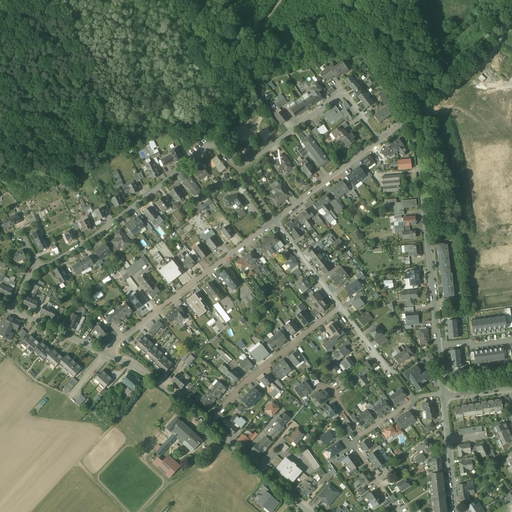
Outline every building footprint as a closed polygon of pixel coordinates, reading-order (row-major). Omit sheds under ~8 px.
[(337,66),(342,73),(343,75),(349,71),(342,62),(337,66)] [(342,73),(337,66),(335,68),(332,65),(328,68),(334,76),(336,77),(342,73)] [(334,76),(328,68),(322,73),(328,81),(334,76)] [(350,76),(345,81),(349,87),(350,86),(355,82),(352,78),(350,76)] [(355,82),(350,86),(354,91),(360,87),(357,83),(355,81),(355,82)] [(315,94),(313,95),(305,101),(310,108),(318,102),(323,99),(318,92),(315,87),(312,89),(315,94)] [(360,87),(354,91),(358,97),(364,93),(361,89),(360,87)] [(364,93),(358,97),(363,103),(368,98),(365,94),(364,93)] [(287,102),(283,98),(279,101),(282,106),(287,102)] [(368,98),(363,103),(367,108),(373,104),(370,100),(368,98)] [(297,106),(296,107),(301,114),(310,108),(305,101),(297,106)] [(295,104),(289,108),(295,117),(301,114),(296,107),(297,106),(295,104)] [(386,106),(374,116),(379,123),(392,114),(386,106)] [(343,117),(335,107),(324,115),(330,123),(333,120),(335,123),(343,117)] [(287,119),(281,111),(275,116),(281,124),(287,119)] [(341,126),(332,132),(336,137),(338,135),(337,134),(343,129),(341,126)] [(316,127),(311,132),(316,139),(322,135),(316,127)] [(343,129),(337,134),(338,135),(342,140),(348,136),(343,129)] [(348,136),(342,140),(348,147),(349,148),(351,146),(351,144),(355,142),(353,139),(354,138),(351,134),(348,136)] [(313,143),(308,137),(301,142),(305,147),(309,152),(311,154),(318,149),(314,143),(314,142),(313,143)] [(156,138),(149,142),(152,148),(159,144),(156,138)] [(404,147),(399,140),(391,145),(396,152),(399,150),(403,156),(407,153),(403,147),(404,147)] [(391,145),(382,153),(385,158),(388,155),(390,157),(396,152),(391,145)] [(302,146),(297,150),(303,157),(307,154),(303,148),(302,146)] [(318,149),(311,154),(313,157),(317,162),(321,167),(328,162),(325,157),(325,156),(324,157),(318,149)] [(382,153),(375,158),(378,162),(385,158),(382,153)] [(171,155),(164,159),(166,164),(167,164),(168,167),(175,164),(171,155)] [(283,159),(281,155),(276,158),(279,162),(274,166),(279,172),(284,168),(286,171),(291,168),(288,165),(290,163),(285,157),(283,159)] [(369,156),(362,161),(368,168),(374,163),(369,156)] [(226,169),(216,157),(210,161),(220,173),(226,169)] [(305,159),(298,165),(301,169),(308,178),(315,172),(309,163),(308,164),(305,159)] [(410,160),(398,161),(399,166),(399,170),(411,169),(410,160)] [(153,162),(146,165),(148,171),(155,167),(153,162)] [(148,171),(150,176),(152,179),(159,176),(155,167),(148,171)] [(202,167),(195,173),(200,180),(208,174),(202,167)] [(363,172),(359,167),(356,170),(353,172),(360,181),(366,177),(363,173),(363,172)] [(371,177),(365,170),(363,172),(363,173),(366,177),(368,180),(371,177)] [(360,181),(353,172),(351,174),(347,177),(351,181),(351,182),(352,181),(355,185),(360,181)] [(399,175),(382,177),(383,193),(401,191),(399,179),(399,175)] [(186,180),(183,183),(186,186),(188,185),(191,189),(190,190),(194,196),(198,192),(197,191),(198,190),(197,189),(198,188),(190,177),(186,179),(186,180)] [(278,192),(270,198),(276,206),(283,201),(281,199),(284,197),(285,198),(289,195),(281,184),(280,185),(277,181),(274,184),(277,188),(275,189),(278,192)] [(355,185),(352,181),(351,182),(351,181),(348,183),(353,190),(354,191),(357,188),(355,185)] [(128,187),(123,189),(126,194),(130,192),(132,195),(139,192),(135,183),(128,187)] [(344,183),(337,188),(342,194),(343,195),(349,190),(344,183)] [(184,197),(177,187),(170,192),(175,198),(172,200),(175,205),(178,203),(176,201),(180,198),(181,199),(184,197)] [(337,188),(337,187),(331,192),(337,199),(342,194),(337,188)] [(238,195),(225,198),(227,206),(238,204),(240,206),(242,208),(246,205),(238,195)] [(326,195),(319,200),(329,212),(331,210),(327,205),(331,202),(326,195)] [(123,205),(119,196),(111,200),(113,205),(114,204),(115,208),(123,205)] [(164,197),(156,203),(163,212),(171,206),(169,204),(164,197)] [(319,200),(313,205),(318,212),(319,211),(321,214),(322,213),(330,224),(335,220),(329,212),(319,200)] [(402,203),(396,204),(396,200),(385,201),(386,209),(386,207),(389,207),(389,209),(396,208),(396,212),(403,211),(402,206),(405,206),(405,207),(416,206),(415,200),(402,201),(402,203)] [(339,207),(335,203),(335,202),(333,204),(333,205),(338,211),(339,213),(341,211),(339,207)] [(205,203),(202,205),(201,204),(196,207),(200,212),(207,207),(205,203)] [(156,214),(151,207),(147,210),(146,210),(147,211),(144,213),(148,218),(149,218),(152,222),(151,222),(152,222),(159,217),(156,214)] [(309,208),(304,212),(302,214),(307,221),(309,219),(314,216),(309,208)] [(103,209),(95,212),(97,217),(98,217),(99,221),(107,217),(103,209)] [(243,209),(238,214),(241,218),(247,213),(243,209)] [(159,211),(156,214),(159,217),(159,216),(163,221),(164,222),(166,220),(159,211)] [(17,214),(9,218),(12,225),(15,224),(16,224),(21,222),(17,214)] [(307,221),(302,214),(296,218),(302,225),(305,223),(307,221)] [(159,216),(159,217),(152,222),(154,225),(157,223),(158,225),(163,221),(159,216)] [(323,223),(317,216),(313,219),(318,226),(323,223)] [(146,227),(138,217),(132,222),(139,231),(139,232),(146,227)] [(402,218),(395,219),(395,220),(396,220),(396,222),(396,223),(404,222),(404,226),(409,225),(415,225),(415,224),(417,222),(415,221),(415,217),(402,218)] [(9,218),(0,222),(4,230),(9,228),(8,227),(12,225),(9,218)] [(296,218),(289,224),(288,226),(292,232),(298,228),(302,225),(296,218)] [(88,220),(80,223),(83,228),(85,232),(92,228),(88,220)] [(132,222),(125,226),(130,232),(133,236),(139,231),(132,222)] [(396,222),(394,223),(394,226),(394,230),(404,229),(403,226),(404,226),(404,222),(396,223),(396,222)] [(227,226),(220,231),(227,240),(234,235),(227,226)] [(298,228),(292,232),(297,239),(302,235),(303,235),(301,232),(299,230),(300,229),(298,228)] [(410,232),(404,232),(404,229),(394,230),(395,234),(402,233),(403,235),(404,235),(405,239),(415,238),(415,231),(410,232)] [(72,230),(65,234),(69,243),(76,239),(72,230)] [(44,239),(40,231),(32,235),(34,239),(35,239),(37,243),(44,239)] [(130,244),(120,231),(115,234),(117,238),(112,242),(114,244),(118,249),(121,247),(123,250),(130,244)] [(213,236),(209,231),(205,235),(206,236),(203,238),(206,242),(213,236)] [(330,231),(328,233),(329,235),(328,237),(332,243),(336,240),(330,231)] [(284,246),(275,234),(274,235),(273,235),(270,237),(270,238),(268,239),(273,246),(277,243),(281,248),(284,246)] [(220,245),(213,236),(206,242),(213,251),(220,245)] [(44,239),(37,243),(38,247),(40,252),(48,248),(44,239)] [(268,239),(262,244),(271,255),(274,253),(272,250),(270,249),(273,246),(268,239)] [(152,255),(165,245),(162,241),(149,251),(152,255)] [(105,243),(99,248),(94,252),(100,260),(101,261),(102,261),(112,253),(109,248),(105,243)] [(201,244),(194,249),(197,253),(204,248),(201,244)] [(271,255),(262,244),(256,249),(258,251),(257,251),(259,253),(261,256),(265,253),(269,258),(272,256),(271,255)] [(419,244),(406,246),(406,251),(409,250),(409,256),(420,255),(419,244)] [(439,260),(449,259),(447,245),(443,245),(443,244),(437,245),(439,260)] [(316,248),(315,249),(315,248),(310,252),(309,251),(305,254),(307,257),(310,255),(312,259),(319,254),(321,252),(322,252),(319,249),(320,248),(318,246),(315,248),(316,248)] [(204,248),(197,253),(202,259),(209,254),(204,248)] [(23,251),(14,255),(18,263),(23,260),(22,260),(26,258),(23,251)] [(158,252),(153,255),(158,263),(163,259),(158,252)] [(257,259),(251,252),(248,254),(253,262),(257,259)] [(298,264),(289,252),(284,255),(288,261),(285,263),(288,267),(290,270),(298,264)] [(319,254),(312,259),(316,264),(323,259),(320,255),(322,254),(321,252),(319,254)] [(185,258),(182,253),(178,256),(183,262),(186,259),(185,258)] [(193,255),(191,253),(189,255),(196,264),(198,262),(193,255)] [(253,262),(248,254),(243,257),(249,265),(253,262)] [(189,255),(185,258),(186,259),(183,262),(189,270),(196,264),(189,255)] [(89,257),(81,262),(86,269),(94,264),(89,257)] [(249,265),(243,257),(239,261),(245,268),(249,265)] [(146,264),(142,258),(137,261),(141,267),(146,264)] [(323,259),(316,264),(320,269),(327,264),(331,262),(331,261),(330,262),(329,260),(325,262),(323,259)] [(449,259),(439,260),(440,275),(441,275),(450,274),(449,259)] [(127,269),(125,270),(130,276),(141,267),(137,261),(130,267),(127,269)] [(173,261),(159,272),(169,285),(182,275),(178,270),(179,269),(173,261)] [(241,271),(245,268),(239,261),(235,263),(241,271)] [(81,262),(72,267),(77,275),(86,269),(81,262)] [(327,264),(320,269),(324,274),(331,269),(327,264)] [(61,267),(53,272),(58,280),(66,275),(61,267)] [(229,268),(220,275),(224,280),(233,274),(229,268)] [(298,269),(292,273),(296,278),(301,274),(298,269)] [(337,273),(331,278),(337,286),(347,278),(344,275),(346,274),(342,269),(337,273)] [(130,276),(125,270),(121,273),(126,279),(130,276)] [(413,271),(410,271),(410,272),(405,273),(406,279),(411,279),(411,285),(412,285),(418,285),(420,284),(419,270),(413,271)] [(361,277),(363,279),(366,277),(361,271),(354,276),(357,279),(361,277)] [(450,274),(441,275),(444,297),(454,296),(452,273),(450,274)] [(146,289),(153,283),(146,274),(139,280),(146,289)] [(233,274),(224,280),(228,285),(237,279),(233,274)] [(66,275),(58,280),(61,285),(69,280),(66,275)] [(307,278),(297,284),(304,293),(305,292),(310,288),(313,287),(307,278)] [(237,279),(228,285),(232,290),(240,284),(237,279)] [(384,280),(384,288),(393,288),(393,280),(384,280)] [(40,285),(33,281),(31,286),(36,288),(38,290),(38,289),(40,285)] [(353,283),(350,286),(349,286),(346,288),(350,295),(360,288),(358,285),(360,284),(357,281),(353,283)] [(223,298),(211,282),(208,284),(208,285),(203,288),(215,304),(218,302),(220,301),(224,298),(223,298)] [(153,298),(160,292),(153,283),(146,289),(153,298)] [(13,290),(7,287),(4,295),(10,298),(14,290),(13,290)] [(100,291),(92,296),(96,302),(104,296),(100,291)] [(129,292),(125,295),(129,300),(130,299),(130,298),(136,293),(135,291),(131,294),(129,292)] [(416,291),(401,293),(401,297),(407,297),(408,306),(414,306),(413,296),(417,296),(416,291)] [(146,303),(138,292),(136,293),(130,298),(130,299),(137,309),(146,303)] [(328,307),(317,292),(314,294),(310,298),(308,298),(319,313),(328,307)] [(363,295),(361,292),(354,297),(356,300),(359,298),(363,295)] [(196,293),(186,301),(189,306),(188,307),(195,315),(196,314),(199,318),(209,310),(196,293)] [(30,299),(26,297),(23,304),(29,307),(33,300),(30,299)] [(359,298),(356,300),(351,304),(356,311),(364,305),(359,298)] [(39,303),(33,300),(29,307),(35,310),(38,303),(39,303)] [(215,304),(213,306),(223,319),(227,315),(218,302),(215,304)] [(127,303),(121,308),(128,316),(133,312),(130,308),(127,303)] [(307,309),(303,303),(298,307),(302,312),(304,311),(307,309)] [(51,308),(45,305),(41,313),(47,316),(51,308)] [(186,315),(180,307),(173,312),(177,317),(180,321),(181,322),(187,317),(186,315)] [(57,311),(51,308),(47,316),(53,319),(57,311)] [(128,316),(121,308),(116,312),(122,320),(128,316)] [(74,314),(73,313),(67,325),(76,330),(80,320),(84,312),(81,310),(78,316),(74,314)] [(173,311),(166,316),(171,323),(174,320),(177,317),(173,312),(173,311)] [(302,312),(296,316),(304,326),(306,325),(307,325),(308,324),(309,323),(311,321),(304,311),(302,312)] [(372,319),(366,311),(357,319),(363,327),(372,319)] [(122,320),(116,312),(110,316),(113,320),(117,325),(122,320)] [(418,313),(403,315),(403,319),(403,320),(406,320),(406,321),(406,326),(411,325),(415,325),(414,322),(419,322),(418,313)] [(11,328),(16,320),(9,316),(5,325),(11,328)] [(279,318),(276,321),(280,327),(284,324),(279,318)] [(213,319),(207,323),(209,327),(216,322),(213,319)] [(16,320),(11,328),(17,331),(21,322),(16,320)] [(299,330),(292,321),(285,326),(292,335),(299,330)] [(103,322),(95,328),(98,333),(107,327),(103,322)] [(334,336),(341,331),(335,322),(328,328),(334,336)] [(3,329),(1,328),(0,330),(0,333),(6,336),(5,338),(10,340),(13,334),(9,332),(11,328),(5,325),(3,329)] [(107,327),(98,333),(102,338),(107,335),(111,332),(107,327)] [(382,334),(376,327),(369,333),(370,333),(369,334),(371,336),(372,336),(375,340),(382,334)] [(341,331),(334,336),(322,345),(328,353),(333,349),(332,348),(347,336),(342,330),(341,331)] [(280,331),(276,334),(276,335),(273,337),(279,345),(286,340),(285,339),(282,334),(280,331)] [(426,331),(420,331),(420,340),(422,340),(423,344),(429,344),(428,331),(426,331)] [(382,334),(375,340),(377,343),(384,338),(382,334)] [(26,340),(23,343),(28,348),(35,340),(30,335),(26,340)] [(149,341),(143,336),(136,344),(141,349),(149,341)] [(279,345),(273,337),(271,339),(270,339),(266,342),(268,344),(272,349),(272,350),(279,345)] [(384,338),(377,343),(380,346),(387,341),(384,338)] [(241,339),(236,343),(241,349),(246,345),(241,339)] [(35,340),(28,348),(33,352),(35,350),(40,345),(35,340)] [(149,341),(141,349),(147,353),(153,346),(154,345),(149,341)] [(313,341),(310,343),(315,352),(318,351),(313,341)] [(46,347),(41,343),(40,345),(35,350),(40,355),(46,347)] [(343,346),(332,353),(337,359),(341,356),(342,358),(346,355),(345,353),(348,351),(345,347),(344,345),(343,346)] [(147,353),(146,354),(151,358),(158,351),(153,346),(147,353)] [(261,346),(251,354),(255,359),(256,359),(258,362),(268,355),(261,346)] [(46,347),(40,355),(45,359),(46,358),(51,352),(46,347)] [(398,349),(406,360),(410,357),(409,356),(412,354),(408,348),(406,349),(404,350),(404,351),(403,351),(400,347),(398,349)] [(227,356),(221,350),(220,351),(218,349),(216,351),(220,355),(225,359),(227,356)] [(406,360),(398,349),(396,351),(399,355),(398,356),(397,355),(396,357),(394,358),(399,364),(402,362),(402,363),(406,360)] [(51,352),(46,358),(51,362),(58,355),(53,350),(51,352)] [(158,351),(151,358),(157,363),(163,356),(163,355),(158,351)] [(435,360),(429,352),(425,355),(431,363),(435,360)] [(296,353),(289,358),(295,366),(302,360),(299,356),(296,353)] [(58,355),(51,362),(56,367),(60,363),(63,359),(58,355)] [(63,359),(60,363),(65,367),(71,360),(66,355),(63,359)] [(190,355),(184,362),(189,366),(195,359),(190,355)] [(168,360),(163,356),(157,363),(156,363),(161,368),(168,360)] [(348,358),(341,363),(346,370),(353,365),(348,358)] [(252,366),(248,361),(247,361),(245,359),(243,361),(245,363),(241,367),(245,372),(252,366)] [(71,360),(65,367),(70,372),(76,364),(71,360)] [(168,360),(161,368),(166,373),(167,372),(171,367),(173,365),(168,360)] [(285,363),(284,361),(278,365),(286,375),(291,371),(291,370),(285,363)] [(293,368),(288,361),(285,363),(291,370),(293,368)] [(427,367),(422,361),(418,364),(423,370),(427,367)] [(353,378),(369,365),(367,362),(354,371),(356,374),(352,376),(353,378)] [(76,364),(70,372),(75,376),(81,369),(76,364)] [(286,375),(278,365),(273,369),(275,371),(280,378),(280,379),(286,375)] [(369,365),(353,378),(356,382),(357,381),(362,387),(368,382),(363,376),(372,369),(369,365)] [(421,372),(416,365),(405,373),(407,377),(406,377),(409,381),(409,380),(412,384),(413,386),(414,386),(417,390),(420,388),(420,389),(424,386),(422,384),(425,382),(425,383),(427,381),(430,378),(430,377),(428,375),(429,374),(427,371),(421,375),(419,373),(421,372)] [(229,373),(227,376),(234,382),(240,376),(232,369),(229,373)] [(98,375),(95,378),(95,379),(100,383),(108,375),(102,371),(98,375)] [(280,378),(275,371),(272,373),(276,379),(278,380),(280,378)] [(128,386),(135,379),(129,374),(123,381),(123,382),(123,383),(127,386),(127,385),(128,386)] [(187,382),(178,374),(172,381),(182,389),(185,386),(185,385),(187,382)] [(108,375),(100,383),(105,388),(113,380),(108,375)] [(268,375),(261,381),(262,382),(266,387),(270,384),(273,381),(268,375)] [(341,375),(335,380),(343,390),(349,386),(341,375)] [(319,383),(316,378),(310,382),(314,387),(319,383)] [(135,379),(128,386),(133,391),(140,384),(135,379)] [(278,380),(276,379),(273,381),(281,390),(284,388),(278,380)] [(273,381),(270,384),(275,390),(279,393),(281,390),(273,381)] [(306,381),(295,389),(301,398),(305,395),(307,395),(308,393),(312,390),(306,381)] [(220,383),(219,382),(215,388),(223,395),(227,389),(225,387),(220,383)] [(223,395),(215,388),(210,393),(217,399),(218,400),(223,395)] [(253,388),(241,401),(249,408),(261,395),(253,388)] [(401,389),(390,397),(395,404),(406,397),(401,389)] [(275,390),(270,395),(274,398),(275,397),(277,399),(281,395),(279,393),(275,390)] [(318,391),(311,396),(313,399),(315,398),(315,397),(320,393),(318,391)] [(320,393),(315,397),(315,398),(318,401),(319,401),(322,404),(330,398),(325,391),(322,393),(322,392),(320,393)] [(210,393),(209,392),(205,397),(213,404),(217,399),(210,393)] [(45,396),(34,408),(38,412),(49,399),(45,396)] [(213,404),(205,397),(201,402),(208,409),(213,404)] [(490,401),(487,401),(489,412),(495,411),(494,400),(490,401)] [(497,400),(494,400),(495,411),(502,410),(502,406),(501,400),(497,400)] [(272,403),(265,411),(266,411),(263,415),(265,417),(268,413),(272,417),(279,409),(275,405),(277,403),(274,401),(273,403),(272,403)] [(387,404),(384,401),(379,405),(385,413),(390,409),(387,404)] [(483,402),(481,402),(481,403),(482,413),(489,412),(487,401),(483,402)] [(433,403),(424,404),(424,411),(426,411),(427,419),(436,418),(435,413),(434,412),(433,403)] [(477,404),(474,404),(476,414),(482,413),(481,403),(477,404)] [(326,404),(319,409),(321,413),(326,409),(325,409),(328,407),(326,404)] [(328,407),(325,409),(326,409),(327,411),(326,412),(328,416),(329,415),(331,418),(339,412),(333,404),(328,407)] [(470,405),(468,405),(469,415),(476,414),(474,404),(470,405)] [(373,408),(373,409),(376,412),(379,417),(385,413),(379,405),(373,408)] [(463,406),(461,406),(461,407),(462,416),(469,415),(468,405),(463,406)] [(459,407),(454,408),(456,418),(463,417),(462,416),(461,407),(459,407)] [(370,414),(367,410),(366,410),(361,414),(367,423),(370,422),(373,420),(370,414)] [(413,417),(409,412),(405,414),(406,415),(404,416),(410,426),(415,422),(416,421),(413,417)] [(281,416),(278,419),(276,421),(278,423),(282,427),(289,418),(283,413),(281,416)] [(367,423),(361,414),(355,418),(362,428),(366,425),(365,425),(367,423)] [(234,415),(228,422),(231,424),(235,420),(236,419),(237,417),(234,415)] [(404,416),(402,418),(401,417),(398,420),(403,428),(404,430),(410,426),(404,416)] [(176,417),(167,428),(171,432),(181,422),(176,417)] [(246,422),(241,418),(239,419),(237,417),(236,419),(231,424),(226,430),(232,435),(237,429),(234,426),(236,424),(241,428),(246,422)] [(228,422),(225,419),(220,425),(226,430),(231,424),(228,422)] [(201,441),(181,422),(171,432),(192,451),(201,441)] [(499,425),(494,427),(495,427),(498,433),(507,429),(504,422),(499,425)] [(282,427),(278,423),(275,428),(281,433),(285,429),(282,427)] [(346,424),(340,428),(346,436),(352,431),(349,427),(347,423),(346,424)] [(402,432),(397,425),(393,428),(398,435),(402,432)] [(391,426),(387,429),(386,428),(384,430),(385,431),(382,433),(387,439),(393,435),(394,438),(398,435),(393,428),(391,426)] [(289,438),(289,439),(293,442),(297,445),(305,436),(305,435),(302,432),(297,429),(289,438)] [(507,429),(498,433),(501,439),(510,435),(507,429)] [(310,435),(304,430),(302,432),(305,435),(305,436),(308,438),(310,435)] [(330,432),(320,438),(324,444),(331,440),(334,438),(330,432)] [(246,437),(243,435),(238,441),(244,446),(250,439),(253,435),(250,433),(246,437)] [(176,439),(172,435),(156,453),(160,457),(176,439)] [(511,438),(510,435),(501,439),(503,445),(504,445),(508,443),(511,441),(511,438)] [(265,438),(258,446),(256,444),(250,451),(256,457),(264,448),(266,450),(272,443),(268,439),(267,440),(265,438)] [(368,440),(365,442),(365,441),(361,443),(362,444),(360,445),(364,452),(369,449),(372,446),(368,440)] [(426,441),(425,440),(422,442),(424,443),(420,446),(426,453),(427,452),(428,453),(430,451),(429,450),(433,448),(433,446),(431,444),(430,444),(427,441),(426,441)] [(285,452),(289,447),(284,442),(279,447),(285,452)] [(484,442),(476,443),(476,445),(477,451),(477,450),(481,449),(482,452),(481,453),(483,457),(489,454),(489,452),(484,442)] [(339,443),(326,451),(330,458),(343,449),(339,443)] [(376,443),(372,446),(369,449),(371,452),(372,451),(378,446),(376,443)] [(470,444),(458,446),(459,457),(465,456),(464,450),(470,450),(470,452),(471,452),(470,446),(470,444)] [(320,466),(307,448),(302,451),(315,469),(320,466)] [(374,453),(368,457),(371,461),(373,463),(382,456),(378,451),(378,450),(374,453)] [(353,453),(343,460),(347,466),(356,459),(355,457),(353,453)] [(180,466),(168,455),(162,462),(158,458),(153,463),(169,478),(180,466)] [(416,461),(419,464),(426,459),(423,455),(416,461)] [(382,456),(373,463),(374,465),(376,469),(386,462),(382,456)] [(286,457),(275,469),(292,483),(302,471),(286,457)] [(356,459),(347,466),(351,471),(351,472),(355,469),(361,465),(358,461),(356,459)] [(465,462),(459,462),(461,473),(467,473),(466,468),(472,467),(472,468),(473,468),(472,461),(471,461),(465,462)] [(441,465),(433,466),(433,472),(433,474),(441,473),(442,473),(441,465)] [(390,475),(385,468),(382,470),(384,472),(382,474),(385,479),(390,475)] [(321,469),(316,472),(317,475),(318,476),(319,478),(325,474),(321,469)] [(351,471),(348,474),(350,477),(357,472),(355,469),(351,472),(351,471)] [(366,471),(359,476),(362,479),(361,480),(363,483),(364,482),(366,485),(372,480),(370,478),(371,477),(369,474),(368,475),(366,471)] [(433,474),(432,474),(433,484),(430,485),(430,489),(443,488),(442,484),(443,484),(442,481),(441,473),(433,474)] [(300,495),(318,476),(317,475),(312,479),(311,478),(310,479),(308,480),(307,480),(301,487),(299,486),(297,489),(298,490),(297,492),(300,495)] [(318,476),(300,495),(304,498),(309,492),(310,493),(311,493),(313,492),(315,489),(313,487),(320,479),(319,478),(318,476)] [(404,480),(397,485),(401,492),(410,486),(406,481),(405,479),(404,480)] [(466,484),(463,484),(463,485),(458,486),(459,496),(460,496),(461,500),(463,500),(468,499),(467,491),(474,490),(473,481),(466,481),(466,484)] [(329,485),(319,497),(329,506),(337,497),(336,496),(338,493),(333,489),(334,489),(329,485)] [(365,487),(358,492),(361,495),(367,491),(365,487)] [(443,488),(430,489),(432,505),(445,504),(444,497),(444,494),(443,494),(443,488)] [(370,494),(366,497),(370,502),(379,496),(378,494),(378,493),(376,490),(370,494)] [(270,511),(278,503),(266,493),(260,499),(267,505),(265,507),(270,511)] [(379,496),(370,502),(374,508),(384,501),(381,497),(381,498),(379,496)] [(390,497),(385,500),(386,502),(383,504),(385,507),(393,502),(390,497)] [(484,511),(478,501),(466,508),(468,511),(484,511)]
